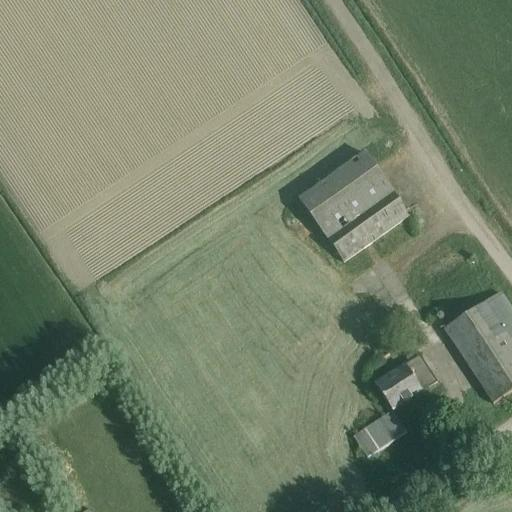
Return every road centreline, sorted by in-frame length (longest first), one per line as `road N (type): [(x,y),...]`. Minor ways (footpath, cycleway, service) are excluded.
road 1 (track): [(511,273),(331,0)]
road 2 (unclassified): [(511,431),(391,511)]
